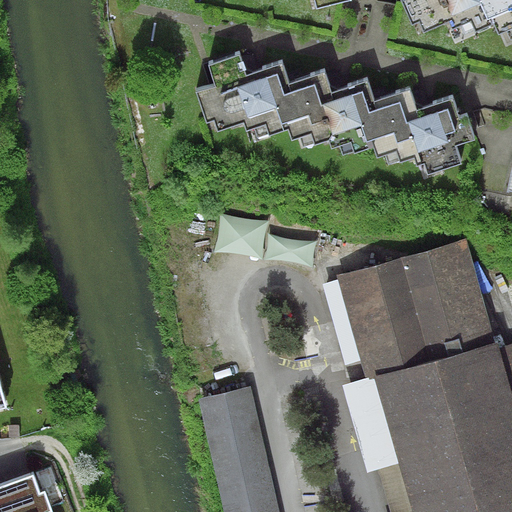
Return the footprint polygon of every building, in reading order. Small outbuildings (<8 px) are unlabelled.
[(313,0),(316,11),(354,1),(353,0),(313,0)] [(511,0),(398,0),(408,22),(416,18),(421,29),(445,19),(449,28),(468,19),(473,30),(491,22),(495,31),(511,23),(511,0)] [(238,52),(210,61),(217,82),(198,88),(208,116),(215,114),(219,125),(245,116),(248,125),(266,119),(270,132),(290,125),(293,134),(312,127),(316,139),(329,135),(332,145),(350,139),(354,151),(373,145),(376,155),(395,148),(400,161),(413,156),(416,165),(422,162),(426,174),(464,161),(458,142),(477,136),(468,110),(461,112),(454,91),(418,103),(411,83),(375,96),(368,74),(333,86),(326,67),(289,79),(282,60),(245,73),(238,52)] [(466,238),(337,275),(366,377),(374,375),(399,462),(404,481),(412,511),(511,511),(511,342),(500,346),(498,341),(495,342),(466,238)] [(0,402),(9,400),(0,366),(0,402)] [(399,462),(374,375),(366,377),(341,384),(367,472),(378,469),(399,462)] [(279,511),(251,386),(198,398),(224,511),(279,511)] [(412,511),(404,481),(399,462),(378,469),(389,511),(412,511)] [(39,484),(33,466),(0,477),(0,511),(49,511),(47,503),(52,501),(44,482),(39,484)]
